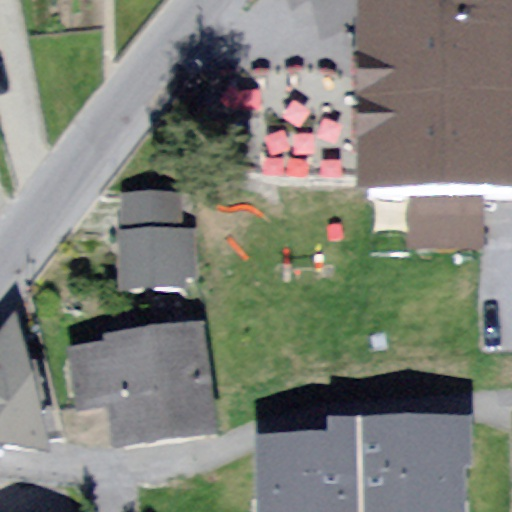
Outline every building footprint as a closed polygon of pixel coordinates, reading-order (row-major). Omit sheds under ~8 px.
[(511,28),(356,30),(358,226),(511,224),(511,28)] [(114,195),(128,300),(197,286),(183,190),(114,195)] [(0,458),(46,460),(15,332),(0,350),(0,458)] [(106,359),(67,364),(76,428),(108,423),(113,463),(219,448),(203,335),(105,348),(106,359)] [(472,483),(472,430),(328,431),(328,453),(254,454),(255,511),(464,511),(464,483),(472,483)]
